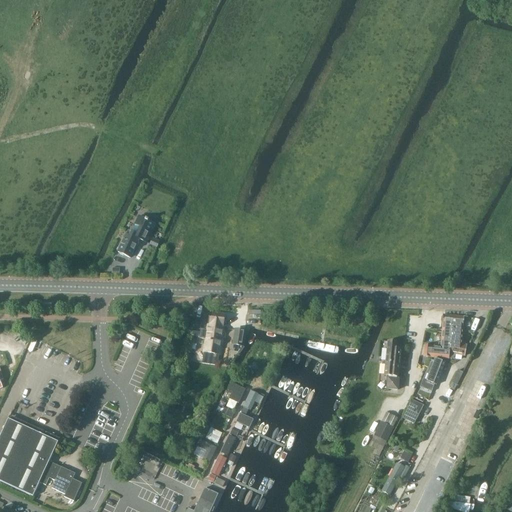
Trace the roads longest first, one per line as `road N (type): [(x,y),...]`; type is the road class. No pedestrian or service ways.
road 1 (secondary): [(0,288),(511,302)]
road 2 (track): [(0,130),(28,73),(47,0)]
